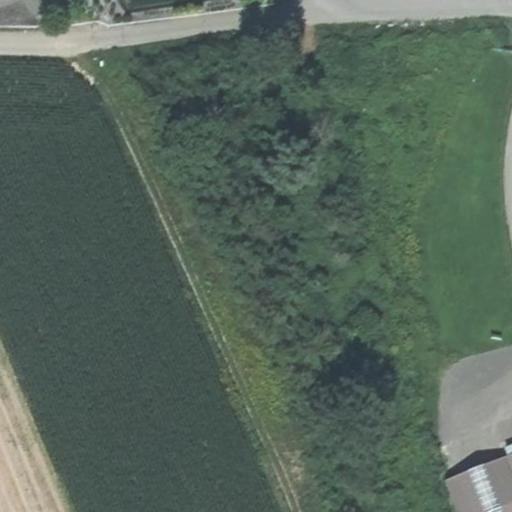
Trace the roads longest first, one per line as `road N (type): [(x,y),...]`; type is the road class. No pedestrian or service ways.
road 1 (track): [(320,9),(73,40),(0,40)]
road 2 (unclassified): [(440,0),(320,9),(319,0)]
